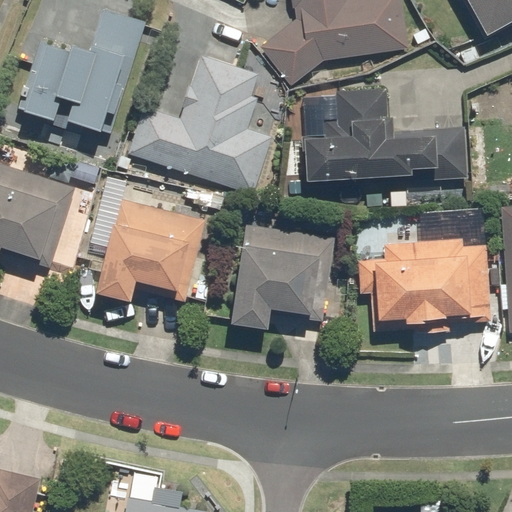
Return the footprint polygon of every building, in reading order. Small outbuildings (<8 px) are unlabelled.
[(296,0),(297,18),(260,48),(292,87),(326,59),(405,54),(401,0),(296,0)] [(511,0),(459,0),(481,40),(511,22),(511,0)] [(49,48),(36,44),(14,116),(91,139),(100,107),(113,111),(139,22),(99,10),(87,51),(51,40),(49,48)] [(255,75),(196,57),(188,83),(183,82),(173,118),(139,108),(126,155),(257,193),(274,137),(248,130),(257,99),(249,96),(255,75)] [(385,96),(302,97),(303,186),(406,185),(406,172),(470,171),(469,127),(398,128),(398,137),(385,137),(385,96)] [(0,251),(35,262),(46,226),(64,232),(77,189),(0,165),(0,251)] [(208,223),(119,200),(113,225),(107,223),(89,296),(128,306),(132,291),(180,304),(193,252),(200,254),(208,223)] [(511,205),(497,207),(507,337),(511,336),(511,205)] [(268,227),(233,225),(227,327),(266,330),(267,311),(310,314),(312,287),(329,289),(332,235),(304,233),(305,220),(268,218),(268,227)] [(461,242),(384,239),(383,259),(356,259),(355,291),(369,292),(368,330),(423,331),(423,318),(481,320),(484,250),(460,250),(461,242)] [(0,511),(32,511),(41,480),(0,469),(0,511)] [(182,493),(152,488),(150,500),(123,496),(120,511),(209,511),(210,510),(180,505),(182,493)]
